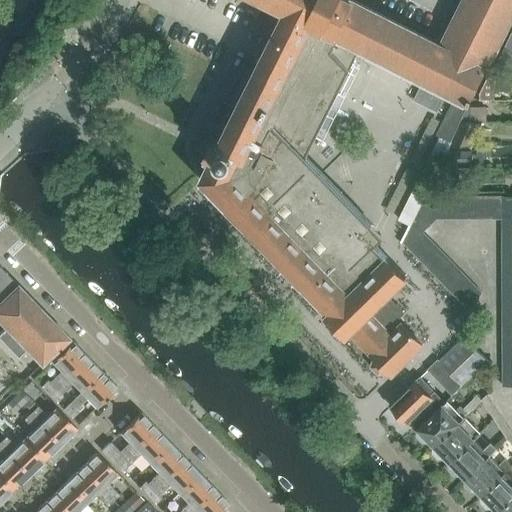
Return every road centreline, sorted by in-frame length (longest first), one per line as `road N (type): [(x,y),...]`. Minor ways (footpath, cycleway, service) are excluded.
road 1 (residential): [(147,379),(0,231)]
road 2 (residential): [(11,511),(147,379)]
road 3 (residential): [(0,143),(53,91),(115,0)]
road 4 (residential): [(261,494),(147,379)]
road 5 (residential): [(443,511),(360,416)]
